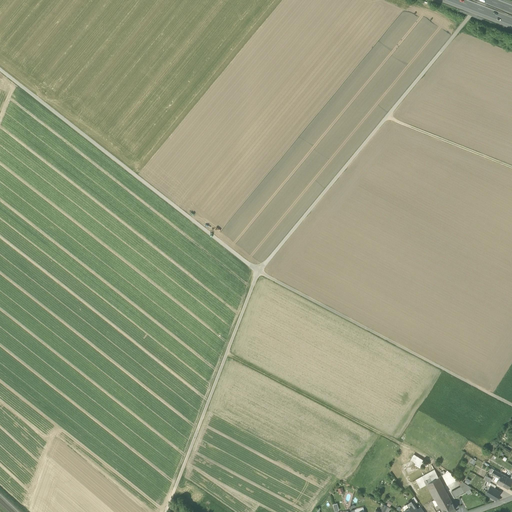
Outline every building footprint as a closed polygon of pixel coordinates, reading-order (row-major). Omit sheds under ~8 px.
[(415,464),(420,467),(424,460),(413,454),(409,459),(415,463),(415,464)] [(422,476),(425,480),(434,475),(435,478),(438,476),(434,469),(422,476)] [(496,476),(499,477),(501,473),(494,469),(492,473),(496,476)] [(442,474),(446,482),(456,476),(447,470),(445,473),(442,474)] [(507,477),(501,473),(499,477),(497,482),(502,485),(507,477)] [(425,480),(422,476),(415,479),(420,488),(427,484),(426,483),(425,480)] [(443,486),(438,476),(435,478),(426,483),(427,484),(432,493),(436,490),(441,487),(443,486)] [(511,481),(511,479),(507,477),(502,485),(508,488),(511,481)] [(472,488),(467,484),(461,487),(452,492),(454,497),(466,491),(470,489),(472,488)] [(445,493),(441,487),(436,490),(438,495),(439,497),(445,493)] [(486,494),(496,500),(500,492),(494,489),(490,487),(486,494)] [(439,503),(442,508),(444,507),(453,502),(447,492),(445,493),(439,497),(435,499),(437,502),(438,504),(439,503)] [(444,507),(446,511),(449,511),(456,508),(453,502),(444,507)] [(418,511),(419,511),(417,509),(413,503),(409,506),(409,507),(405,510),(406,511),(418,511)]
